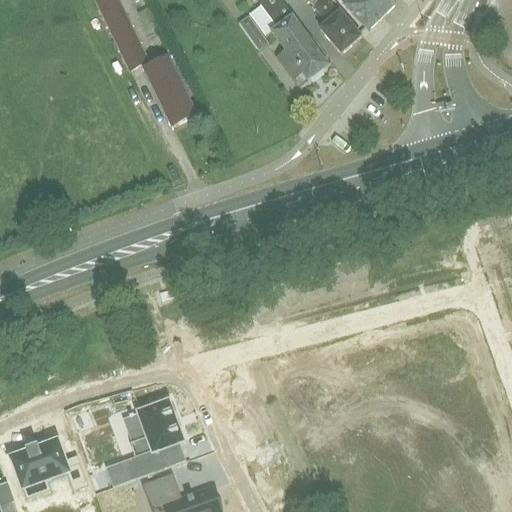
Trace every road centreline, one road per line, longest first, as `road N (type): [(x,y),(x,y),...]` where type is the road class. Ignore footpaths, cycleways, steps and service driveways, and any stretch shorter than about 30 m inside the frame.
road 1 (primary): [(0,300),(209,225),(459,151)]
road 2 (residential): [(0,431),(78,392),(184,367)]
road 3 (residential): [(255,511),(184,367)]
road 4 (tertiary): [(459,151),(442,88),(441,39),(462,0)]
road 5 (residential): [(388,42),(304,146)]
